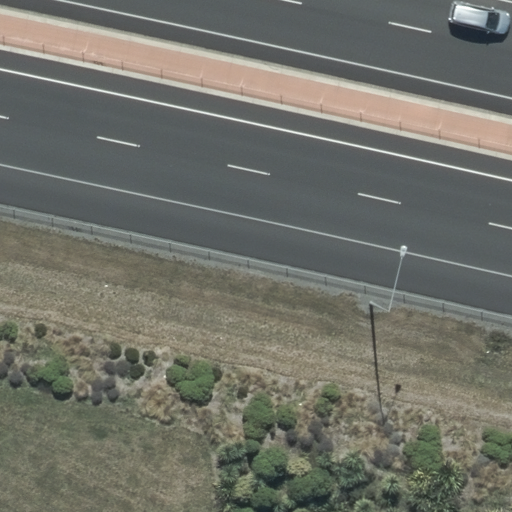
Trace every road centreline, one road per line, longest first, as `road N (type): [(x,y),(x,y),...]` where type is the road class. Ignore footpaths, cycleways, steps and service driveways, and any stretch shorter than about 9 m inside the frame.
road 1 (motorway): [(511,228),(0,116)]
road 2 (motorway): [(281,0),(511,50)]
